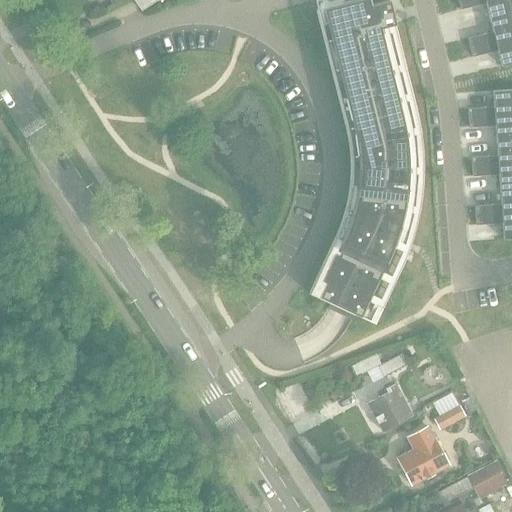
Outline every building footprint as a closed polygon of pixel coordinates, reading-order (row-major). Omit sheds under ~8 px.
[(322,265),(309,293),(342,309),(373,323),(394,278),(399,268),(404,257),(408,246),(412,233),(415,220),(418,207),(419,201),(420,194),(421,187),(421,181),(421,174),(422,167),(421,158),(421,150),(420,141),(418,129),(416,118),(414,106),(406,78),(387,0),(352,0),(316,9),(320,27),(333,78),(338,97),(341,107),(343,117),(345,127),(347,136),(348,145),(350,154),(350,164),(350,173),(349,183),(348,192),(347,202),(344,211),(341,220),(338,229),(335,238),(331,247),(326,256),(322,265)] [(511,0),(458,0),(457,0),(459,10),(485,3),(488,18),(511,11),(511,0)] [(492,32),(467,38),(469,48),(511,36),(511,11),(488,18),(492,32)] [(511,36),(469,48),(471,57),(497,51),(501,66),(511,63),(511,36)] [(492,107),(466,109),(467,118),(511,114),(511,89),(491,91),(492,107)] [(511,114),(467,118),(468,128),(494,126),(495,141),(511,139),(511,114)] [(496,155),(470,157),(471,167),(511,163),(511,139),(495,141),(496,155)] [(511,163),(471,167),(471,176),(497,175),(498,189),(511,188),(511,163)] [(499,204),(473,206),(474,216),(511,212),(511,188),(498,189),(499,204)] [(511,212),(474,216),(475,225),(501,223),(502,239),(511,238),(511,212)] [(366,403),(382,431),(411,415),(394,384),(384,389),(386,392),(366,403)] [(434,419),(439,429),(463,416),(450,394),(431,405),(438,417),(434,419)] [(396,458),(411,485),(447,466),(426,427),(406,438),(412,449),(396,458)] [(489,511),(486,506),(477,511),(474,506),(481,502),(479,498),(507,483),(495,460),(466,475),(467,476),(436,493),(444,508),(437,511),(489,511)]
